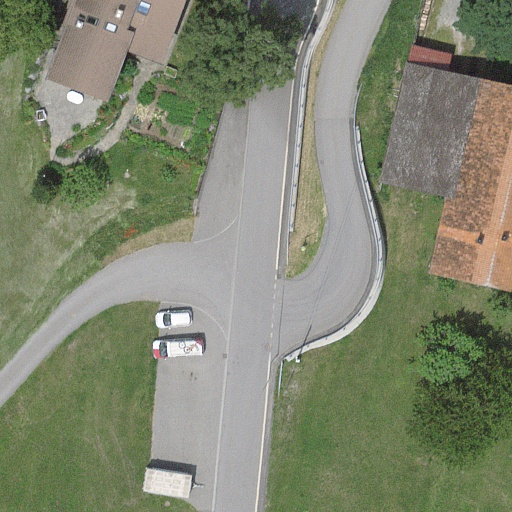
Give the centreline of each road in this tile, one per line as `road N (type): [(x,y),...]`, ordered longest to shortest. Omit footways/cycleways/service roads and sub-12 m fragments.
road 1 (residential): [(370,0),(333,101),(353,246),(348,277),(316,302),(250,313)]
road 2 (unclassified): [(250,313),(281,0)]
road 3 (track): [(252,276),(173,273),(115,284),(55,328),(0,393)]
road 4 (unclassified): [(231,511),(250,313)]
